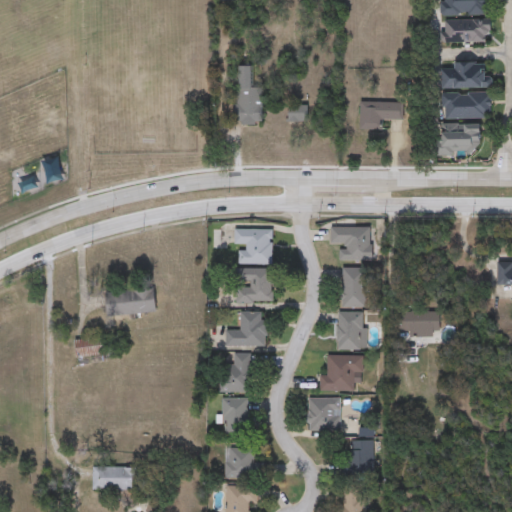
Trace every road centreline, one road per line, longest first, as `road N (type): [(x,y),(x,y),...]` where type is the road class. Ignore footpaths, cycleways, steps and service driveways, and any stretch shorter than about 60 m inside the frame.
road 1 (secondary): [(0,268),(71,235),(192,209),(511,206)]
road 2 (secondary): [(511,176),(178,184),(77,209),(0,241)]
road 3 (residential): [(299,207),(312,306),(277,408),(307,482),(300,511)]
